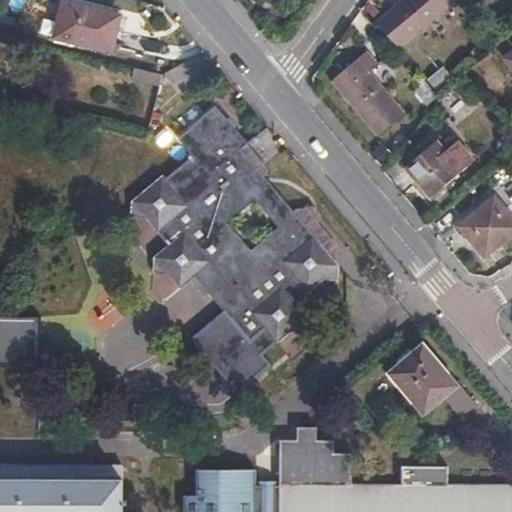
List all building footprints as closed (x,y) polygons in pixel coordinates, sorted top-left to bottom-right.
[(66,0),(65,0),(57,36),(115,49),(124,14),(66,0)] [(402,0),(374,25),(398,53),(450,6),(444,0),(402,0)] [(40,52),(20,47),(8,88),(42,98),(46,78),(35,75),(40,52)] [(511,51),(502,60),(511,71),(511,51)] [(375,67),(364,54),(330,82),(376,138),(400,117),(365,76),(375,67)] [(427,106),(439,98),(429,83),(417,92),(427,106)] [(458,96),(447,108),(460,119),(470,108),(458,96)] [(198,158),(172,181),(168,177),(137,201),(137,217),(151,218),(174,246),(158,260),(158,275),(173,276),(185,290),(200,279),(254,343),(268,332),(281,346),(294,335),(310,335),(311,322),(297,304),(324,279),(339,281),(341,269),(241,151),(250,144),(219,109),(182,140),(198,158)] [(460,172),(435,142),(404,168),(429,198),(460,172)] [(511,239),(511,221),(493,199),(458,228),(487,261),(511,239)] [(84,317),(105,334),(125,309),(104,292),(84,317)] [(244,394),(268,372),(219,318),(195,340),(244,394)] [(0,365),(36,367),(37,321),(0,320),(0,365)] [(426,344),(392,372),(426,414),(446,398),(462,418),(477,405),(426,344)] [(282,439),(281,483),(257,484),(257,467),(198,466),(197,492),(183,492),(182,511),(511,511),(511,485),(451,485),(451,466),(404,465),(403,485),(354,484),(354,453),(337,452),(337,440),(319,440),(320,427),(300,427),(300,439),(282,439)] [(0,511),(123,511),(124,478),(90,478),(90,462),(62,462),(63,479),(25,479),(25,464),(0,464),(0,511)]
